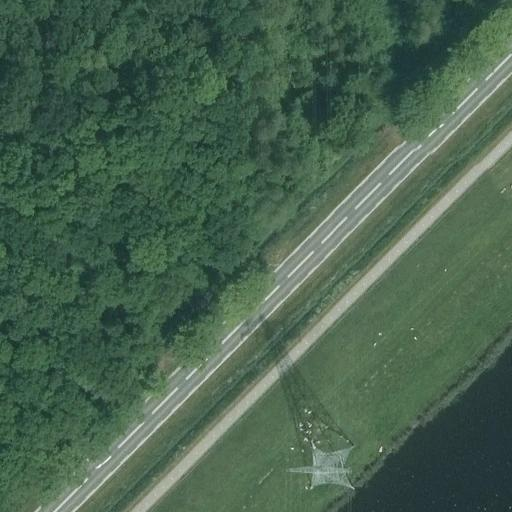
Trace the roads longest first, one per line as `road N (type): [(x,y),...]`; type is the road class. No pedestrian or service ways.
road 1 (secondary): [(52,511),(511,50)]
road 2 (track): [(218,511),(511,213)]
road 3 (track): [(189,0),(0,126)]
